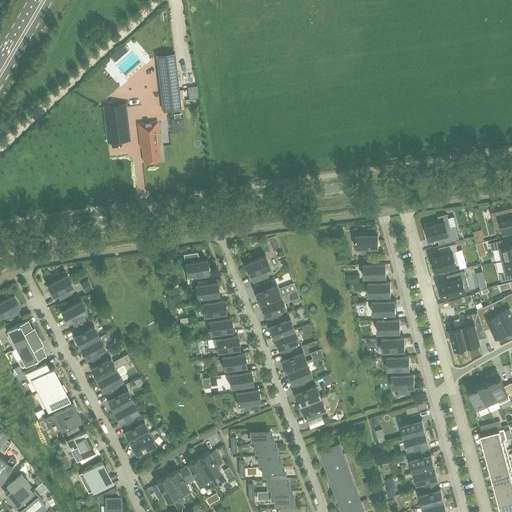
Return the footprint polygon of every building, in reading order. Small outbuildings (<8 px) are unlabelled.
[(175,53),(156,55),(163,111),(181,109),(175,53)] [(107,141),(130,138),(126,102),(103,105),(107,141)] [(171,119),(171,125),(184,123),(184,117),(181,117),(180,113),(174,114),(174,118),(171,119)] [(160,145),(157,122),(138,124),(141,147),(142,147),(144,162),(160,159),(159,145),(160,145)] [(511,207),(491,213),(495,229),(502,227),(503,232),(511,229),(511,207)] [(427,231),(425,232),(427,238),(429,238),(429,239),(443,236),(445,242),(459,239),(455,226),(451,228),(447,214),(438,216),(440,222),(426,226),(427,231)] [(379,246),(378,234),(377,234),(377,228),(368,228),(368,234),(356,234),(356,247),(361,247),(361,253),(378,253),(378,246),(379,246)] [(507,238),(492,242),(494,249),(499,248),(502,260),(511,257),(511,244),(509,246),(507,238)] [(444,254),(432,257),(435,270),(459,264),(456,251),(458,250),(456,243),(443,247),(444,254)] [(208,272),(209,271),(207,259),(200,260),(197,251),(185,253),(186,262),(184,262),(186,275),(191,274),(192,280),(209,278),(208,272)] [(266,254),(244,262),(249,276),(250,276),(253,283),(269,277),(266,269),(271,267),(266,254)] [(504,272),(500,273),(501,281),(511,278),(511,257),(502,260),(504,272)] [(368,282),(368,283),(390,282),(390,281),(385,282),(385,276),(386,276),(386,263),(363,264),(363,272),(363,277),(368,277),(370,277),(370,282),(368,282)] [(449,281),(440,283),(444,297),(469,290),(464,271),(448,275),(449,281)] [(47,284),(53,296),(57,294),(60,299),(71,293),(69,288),(73,285),(71,281),(67,274),(47,284)] [(80,283),(85,293),(93,289),(88,279),(80,283)] [(256,292),(260,304),(281,295),(277,284),(271,286),(269,280),(255,286),(257,291),(256,292)] [(202,302),(202,303),(224,299),(218,300),(218,294),(219,294),(217,281),(195,285),(197,297),(203,296),(204,302),(202,302)] [(373,301),(395,300),(390,300),(389,294),(391,294),(390,282),(368,283),(368,290),(368,295),(373,295),(374,295),(375,301),(373,301)] [(508,304),(498,309),(508,331),(511,329),(511,292),(505,296),(508,304)] [(20,305),(14,294),(0,301),(0,316),(5,314),(7,319),(19,313),(16,307),(20,305)] [(266,315),(268,320),(282,314),(280,309),(286,307),(281,295),(260,304),(265,315),(266,315)] [(208,320),(231,317),(225,318),(224,312),(226,312),(224,299),(202,303),(204,315),(210,314),(211,320),(208,320)] [(61,311),(67,322),(71,320),(74,325),(85,319),(83,314),(87,312),(81,300),(61,311)] [(377,314),(379,313),(379,319),(377,319),(400,319),(400,318),(394,318),(394,313),(396,313),(395,300),(373,301),(373,309),(373,314),(377,314)] [(484,306),(477,309),(485,330),(492,326),(497,336),(508,331),(498,309),(487,313),(484,306)] [(464,313),(453,317),(456,323),(467,318),(464,313)] [(269,326),(273,337),(294,329),(290,317),(284,320),(282,314),(268,320),(270,325),(269,326)] [(215,338),(238,335),(232,335),(231,330),(233,330),(231,317),(208,320),(210,333),(217,332),(217,338),(215,338)] [(469,328),(463,330),(471,351),(482,347),(477,333),(484,330),(476,317),(466,321),(469,328)] [(27,319),(20,323),(7,329),(10,334),(8,335),(14,348),(36,337),(35,334),(37,333),(33,327),(32,327),(27,319)] [(382,332),(384,332),(384,337),(382,338),(405,337),(399,337),(399,331),(400,331),(400,319),(377,319),(378,328),(377,328),(378,332),(382,332)] [(74,336),(80,347),(100,336),(94,325),(88,328),(86,323),(72,329),(75,335),(74,336)] [(454,328),(449,330),(460,356),(471,351),(463,330),(456,333),(454,328)] [(279,348),(281,353),(295,348),(293,343),(299,341),(294,329),(273,337),(278,349),(279,348)] [(222,356),(244,353),(244,352),(239,353),(238,348),(239,347),(238,335),(215,338),(217,351),(223,350),(224,355),(222,356)] [(80,347),(85,358),(87,357),(89,362),(102,355),(100,350),(105,347),(100,336),(80,347)] [(45,354),(42,348),(40,344),(42,343),(39,337),(37,338),(36,337),(14,348),(15,349),(17,348),(22,358),(19,360),(22,366),(45,354)] [(387,350),(389,350),(389,356),(387,356),(409,356),(409,355),(404,355),(404,350),(405,350),(405,337),(382,338),(382,346),(382,351),(387,351),(387,350)] [(282,359),(286,371),(307,363),(303,351),(297,353),(295,348),(281,353),(283,359),(282,359)] [(127,353),(113,361),(116,368),(131,360),(127,353)] [(229,374),(251,371),(251,370),(246,371),(245,365),(246,365),(244,353),(222,356),(224,368),(230,367),(231,373),(229,374)] [(91,367),(96,378),(116,368),(113,361),(111,357),(105,360),(102,355),(89,362),(92,367),(91,367)] [(315,356),(309,358),(312,368),(319,366),(315,356)] [(392,374),(392,375),(414,374),(409,374),(408,368),(410,368),(409,356),(387,356),(387,364),(387,369),(391,369),(393,369),(394,374),(392,374)] [(45,362),(37,367),(26,373),(30,380),(32,379),(38,390),(59,379),(56,374),(58,373),(54,366),(49,369),(45,362)] [(286,371),(291,382),(292,382),(294,387),(308,382),(306,376),(312,374),(307,363),(286,371)] [(13,369),(17,376),(22,373),(21,372),(22,371),(19,365),(13,369)] [(104,389),(106,394),(119,387),(117,382),(122,379),(116,368),(96,378),(102,389),(104,389)] [(236,391),(236,392),(258,388),(252,389),(251,383),(253,383),(251,371),(229,374),(231,386),(237,385),(238,391),(236,391)] [(415,387),(414,374),(392,375),(392,383),(392,388),(396,387),(398,387),(398,394),(413,393),(413,387),(415,387)] [(508,394),(511,392),(511,386),(511,382),(504,385),(500,377),(496,379),(495,378),(489,381),(489,382),(490,382),(498,401),(498,402),(499,404),(510,399),(508,394)] [(69,398),(65,392),(67,391),(63,384),(62,385),(59,379),(38,390),(48,409),(69,398)] [(295,393),(299,404),(320,396),(316,385),(310,387),(308,382),(294,387),(296,392),(295,393)] [(498,401),(490,382),(489,382),(486,384),(485,383),(478,386),(479,387),(488,406),(498,402),(498,401)] [(107,399),(113,410),(133,400),(127,389),(122,392),(119,387),(106,394),(109,399),(107,399)] [(488,406),(479,387),(475,388),(475,387),(468,390),(477,411),(488,406)] [(258,401),(260,401),(258,388),(236,392),(237,404),(244,403),(245,410),(259,408),(258,401)] [(325,408),(320,396),(299,404),(304,416),(305,415),(307,421),(321,416),(319,410),(325,408)] [(120,421),(123,426),(136,419),(133,414),(139,411),(133,400),(113,410),(119,421),(120,421)] [(76,421),(80,419),(75,410),(77,409),(73,403),(44,418),(48,426),(57,422),(61,429),(64,427),(67,433),(79,427),(76,421)] [(402,429),(404,437),(426,431),(422,419),(421,419),(419,413),(405,417),(406,423),(405,424),(404,423),(400,425),(401,429),(402,429)] [(322,418),(325,425),(331,423),(328,416),(322,418)] [(124,431),(130,442),(150,432),(144,421),(139,424),(136,419),(123,426),(125,430),(124,431)] [(77,458),(88,452),(95,449),(90,438),(91,437),(87,429),(67,440),(77,458)] [(507,439),(504,429),(480,435),(482,445),(504,439),(507,439)] [(268,430),(251,431),(251,436),(251,440),(255,440),(255,443),(272,442),(272,438),(272,434),(269,434),(268,430)] [(413,447),(414,452),(429,449),(427,443),(429,443),(426,431),(404,437),(406,444),(405,444),(407,449),(411,448),(413,447)] [(156,443),(150,432),(130,442),(136,453),(137,453),(140,458),(153,451),(150,446),(156,443)] [(507,439),(504,439),(482,445),(485,455),(507,449),(504,440),(507,439)] [(259,451),(259,455),(277,454),(276,450),(276,446),(273,446),(272,442),(255,443),(255,448),(255,452),(259,451)] [(321,450),(333,484),(352,477),(339,443),(321,450)] [(363,463),(361,458),(357,446),(352,448),(358,465),(363,463)] [(209,451),(198,457),(209,477),(216,473),(220,471),(218,467),(217,465),(222,462),(215,449),(210,452),(209,451)] [(411,464),(413,471),(435,466),(432,454),(430,454),(429,449),(414,452),(416,458),(414,458),(410,459),(411,464)] [(510,459),(507,449),(485,455),(488,465),(510,459)] [(263,463),(263,467),(281,466),(280,462),(280,458),(277,458),(277,454),(259,455),(259,459),(259,463),(263,463)] [(0,482),(16,460),(10,456),(6,462),(0,457),(0,482)] [(195,477),(196,479),(198,483),(203,481),(209,477),(198,457),(187,463),(188,465),(183,467),(191,480),(195,477)] [(511,467),(510,459),(488,465),(490,475),(510,470),(511,469),(511,467)] [(88,492),(101,485),(112,479),(107,472),(109,471),(106,464),(104,465),(102,461),(91,466),(90,465),(84,468),(85,470),(83,471),(89,482),(84,484),(88,492)] [(390,464),(394,476),(403,474),(402,467),(398,468),(397,462),(390,464)] [(267,475),(267,479),(285,478),(285,474),(284,474),(284,470),(281,470),(281,466),(263,467),(263,471),(263,475),(267,475)] [(422,482),(424,487),(438,483),(437,478),(438,478),(435,466),(413,471),(415,479),(416,484),(420,483),(420,482),(422,482)] [(178,469),(167,475),(178,495),(185,491),(189,488),(187,485),(186,483),(191,480),(183,467),(178,470),(178,469)] [(510,470),(490,475),(493,485),(511,479),(511,476),(510,470)] [(8,501),(13,506),(34,489),(34,488),(32,490),(27,485),(30,483),(21,473),(7,485),(12,490),(6,495),(10,499),(8,501)] [(38,475),(32,479),(38,485),(43,481),(38,475)] [(156,481),(157,482),(151,485),(159,498),(164,495),(165,497),(167,501),(172,499),(171,498),(178,495),(167,475),(156,481)] [(362,511),(365,511),(352,477),(333,484),(343,511),(362,511)] [(271,487),(271,491),(289,490),(289,486),(288,486),(288,482),(285,482),(285,478),(267,479),(267,483),(268,487),(271,487)] [(511,479),(493,485),(496,495),(511,490),(511,479)] [(376,497),(369,480),(364,482),(370,499),(376,497)] [(420,499),(422,506),(444,500),(441,488),(440,489),(438,483),(424,487),(425,493),(423,493),(419,494),(420,499)] [(396,495),(394,487),(388,489),(390,497),(396,495)] [(106,500),(106,511),(121,511),(121,509),(123,509),(122,500),(117,501),(117,493),(114,488),(98,496),(100,501),(106,500)] [(37,511),(46,505),(41,500),(42,499),(34,489),(13,506),(14,506),(15,505),(18,503),(22,507),(19,510),(20,511),(37,511)] [(289,494),(289,490),(271,491),(272,498),(272,499),(275,499),(275,503),(293,502),(293,498),(292,494),(289,494)] [(511,490),(496,495),(498,504),(511,500),(511,490)] [(271,491),(258,491),(259,499),(272,498),(271,491)] [(447,511),(444,500),(422,506),(424,511),(447,511)] [(508,511),(511,511),(511,500),(498,504),(500,511),(508,511)]
